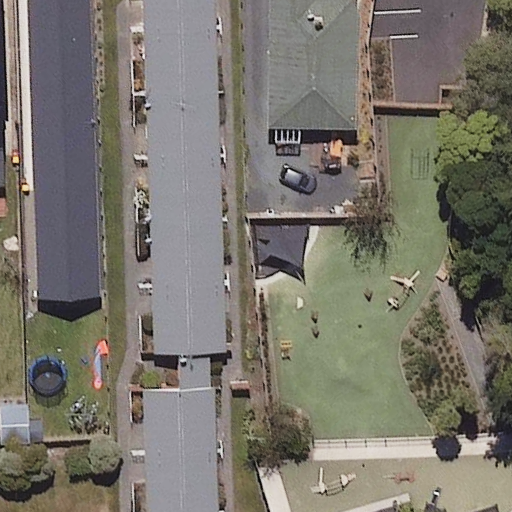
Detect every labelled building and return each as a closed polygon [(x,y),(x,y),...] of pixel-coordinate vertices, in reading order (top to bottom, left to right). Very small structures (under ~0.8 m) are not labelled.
[(91,0),(22,0),(30,135),(82,132),(80,97),(97,96),(91,0)] [(214,511),(209,346),(222,345),(211,0),(141,0),(152,347),(175,347),(176,383),(139,384),(142,511),(214,511)] [(352,120),(352,0),(262,0),(262,123),(277,123),(277,136),(296,136),(296,120),(352,120)] [(380,0),(377,47),(441,52),(438,96),(485,99),(492,0),(380,0)] [(410,146),(377,147),(380,204),(413,202),(410,146)] [(311,216),(259,218),(260,277),(313,276),(311,216)] [(41,237),(42,273),(103,271),(102,235),(41,237)]
